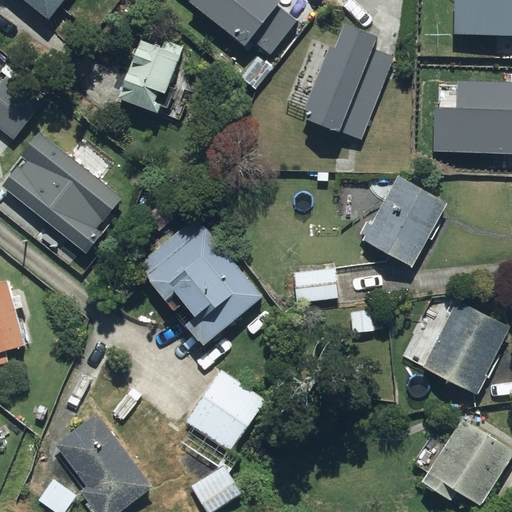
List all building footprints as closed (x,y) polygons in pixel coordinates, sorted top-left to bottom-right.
[(64,0),(0,0),(0,9),(33,37),(64,0)] [(190,0),(188,3),(243,51),(251,41),(271,57),(300,23),(272,0),(190,0)] [(406,0),(383,0),(384,16),(406,17),(406,0)] [(511,0),(450,0),(449,36),(477,37),(476,47),(511,48),(511,0)] [(376,44),(340,28),(299,122),(336,138),(376,44)] [(183,59),(138,43),(116,105),(162,121),(183,59)] [(45,105),(14,75),(0,88),(0,135),(8,143),(45,105)] [(495,162),(511,163),(511,85),(459,83),(458,107),(430,105),(428,159),(476,161),(475,168),(495,169),(495,162)] [(120,202),(38,134),(20,156),(26,160),(2,189),(84,257),(99,237),(94,233),(120,202)] [(446,205),(398,175),(355,243),(403,273),(446,205)] [(198,211),(134,266),(186,325),(177,333),(196,355),(259,300),(230,266),(238,260),(229,249),(224,253),(205,232),(212,226),(198,211)] [(336,272),(292,274),(294,306),(338,303),(336,272)] [(8,280),(0,282),(0,365),(14,362),(11,349),(27,345),(8,280)] [(509,327),(454,301),(419,376),(474,401),(509,327)] [(193,430),(183,445),(229,475),(238,460),(230,455),(264,401),(216,371),(183,424),(193,430)] [(122,511),(151,489),(93,419),(53,452),(84,490),(77,496),(89,511),(122,511)] [(473,511),(510,453),(460,422),(417,490),(440,504),(444,497),(468,511),(473,511)] [(221,472),(190,489),(202,511),(214,511),(236,499),(221,472)] [(51,483),(37,502),(50,511),(65,511),(75,499),(51,483)]
